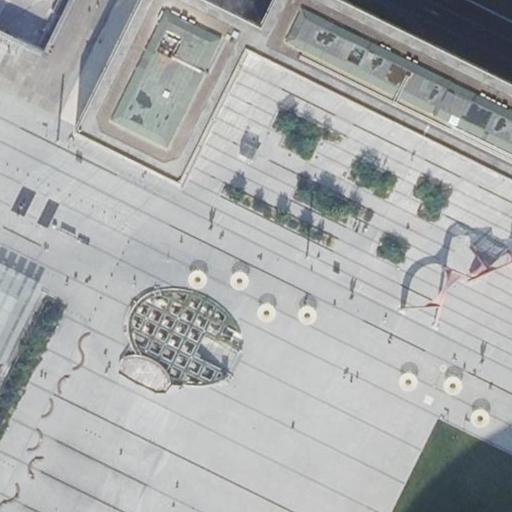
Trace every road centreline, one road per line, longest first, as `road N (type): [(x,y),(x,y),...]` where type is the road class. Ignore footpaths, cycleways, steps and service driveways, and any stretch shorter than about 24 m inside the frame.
road 1 (motorway): [(511,458),(0,206)]
road 2 (primary): [(280,0),(320,212),(401,426),(448,511)]
road 3 (primary): [(511,213),(440,102),(392,0)]
